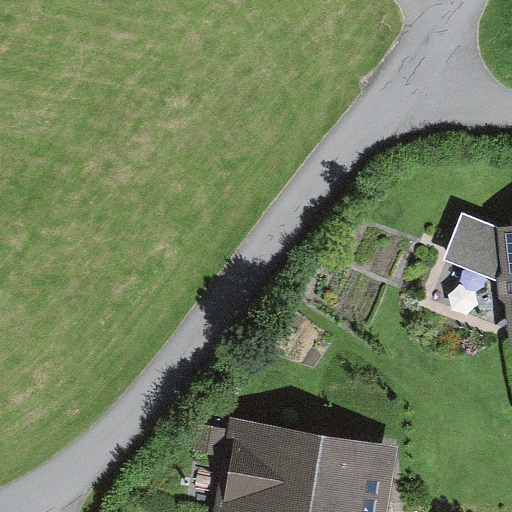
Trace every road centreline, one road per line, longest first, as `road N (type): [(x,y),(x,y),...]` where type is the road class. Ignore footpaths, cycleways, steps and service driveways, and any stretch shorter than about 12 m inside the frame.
road 1 (residential): [(31,492),(198,336),(387,96)]
road 2 (residential): [(387,96),(511,109)]
road 3 (residential): [(387,96),(457,3),(451,0)]
